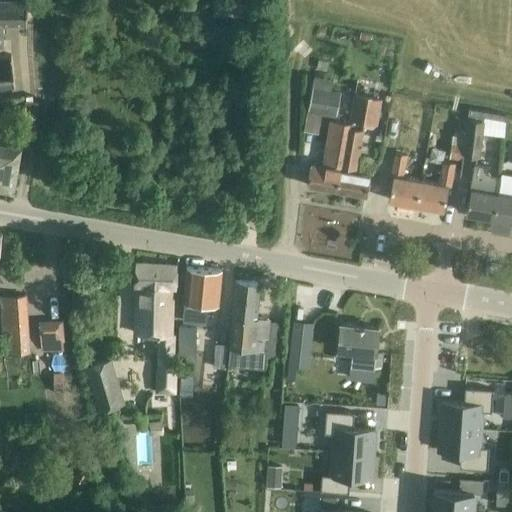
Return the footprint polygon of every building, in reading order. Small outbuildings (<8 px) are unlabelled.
[(11,55),(0,55),(0,46),(3,46),(3,24),(27,24),(26,0),(0,0),(0,83),(14,82),(11,55)] [(314,75),(308,109),(335,113),(339,91),(340,85),(334,79),(314,75)] [(355,93),(350,121),(376,125),(381,99),(355,93)] [(25,101),(24,123),(36,123),(37,101),(25,101)] [(386,138),(400,141),(405,111),(387,108),(385,119),(389,119),(386,138)] [(480,154),(485,119),(468,117),(464,152),(480,154)] [(310,163),(307,184),(336,190),(346,129),(347,125),(329,122),(321,165),(310,163)] [(346,129),(336,190),(367,195),(371,174),(356,172),(363,132),(346,129)] [(22,142),(0,138),(0,182),(14,185),(22,142)] [(449,158),(461,160),(463,143),(452,141),(449,158)] [(409,155),(395,153),(391,175),(394,175),(389,199),(417,204),(421,179),(405,176),(409,155)] [(502,181),(502,176),(491,175),(487,170),(488,164),(475,161),(470,188),(471,188),(466,213),(495,218),(499,194),(502,181)] [(438,182),(421,179),(417,204),(444,209),(448,185),(451,186),(455,164),(441,162),(438,182)] [(511,195),(499,194),(495,218),(511,221),(511,195)] [(138,282),(135,330),(158,332),(170,332),(173,286),(175,286),(175,285),(176,265),(136,262),(135,282),(138,282)] [(185,301),(183,320),(205,322),(206,303),(218,305),(221,270),(187,267),(184,301),(185,301)] [(228,363),(262,366),(264,355),(272,356),(277,321),(256,318),(260,282),(236,280),(228,363)] [(26,294),(2,296),(6,354),(29,354),(26,294)] [(59,319),(40,321),(41,339),(60,337),(60,334),(59,323),(59,319)] [(291,353),(310,354),(313,324),(294,322),(291,353)] [(338,354),(337,357),(352,359),(374,361),(379,362),(380,362),(381,362),(382,352),(376,352),(379,327),(341,323),(339,343),(338,354)] [(197,325),(179,325),(179,360),(188,360),(197,360),(197,325)] [(215,344),(214,355),(226,356),(227,356),(228,344),(215,344)] [(158,369),(156,369),(157,393),(177,392),(176,358),(158,358),(158,369)] [(98,415),(121,408),(107,361),(83,368),(98,415)] [(54,374),(54,391),(64,391),(64,374),(54,374)] [(180,378),(179,396),(193,397),(194,378),(180,378)] [(443,400),(441,425),(483,428),(484,411),(494,412),(496,390),(467,388),(466,402),(443,400)] [(282,400),(281,409),(291,410),(292,400),(282,400)] [(329,410),(328,427),(335,427),(333,451),(374,454),(375,429),(354,427),(355,412),(329,410)] [(163,421),(149,421),(149,435),(163,434),(163,421)] [(441,425),(439,450),(462,451),(461,465),(490,468),(492,446),(481,445),(483,428),(441,425)] [(325,475),(324,490),(350,492),(351,476),(372,478),(374,454),(333,451),(331,475),(325,475)] [(499,469),(498,482),(507,483),(508,470),(499,469)] [(266,476),(266,486),(276,487),(276,477),(266,476)] [(435,489),(433,511),(448,511),(476,511),(478,492),(435,489)]
